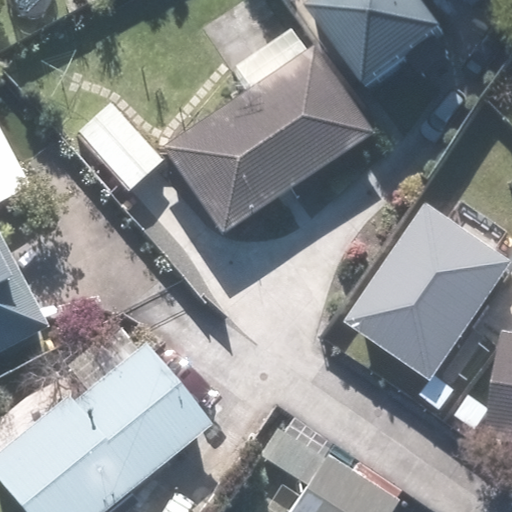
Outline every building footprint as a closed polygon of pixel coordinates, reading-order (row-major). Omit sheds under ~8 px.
[(335,0),(314,16),(376,97),(459,34),(433,0),(335,0)] [(296,23),(207,84),(157,146),(222,240),(373,136),(296,23)] [(108,104),(72,138),(129,198),(165,164),(108,104)] [(0,128),(0,358),(51,332),(0,232),(0,207),(32,191),(0,128)] [(353,326),(442,389),(480,333),(499,347),(511,333),(511,266),(434,212),(353,326)] [(511,337),(494,449),(511,451),(511,337)] [(111,511),(213,433),(144,345),(0,457),(0,481),(23,511),(111,511)] [(329,458),(291,511),(397,511),(401,508),(329,458)]
